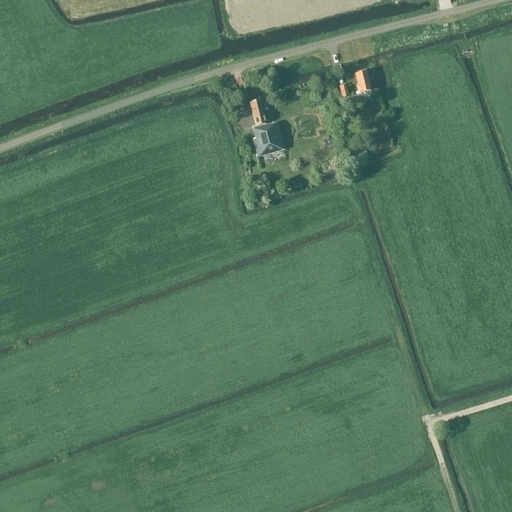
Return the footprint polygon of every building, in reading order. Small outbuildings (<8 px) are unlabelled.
[(370,91),(365,72),(355,74),(359,94),(370,91)] [(349,98),(346,85),(340,87),(343,99),(349,98)] [(249,104),(255,127),(253,128),(255,136),(253,137),(258,156),(284,149),(277,123),(266,126),(260,101),(249,104)] [(359,147),(361,152),(373,148),(371,142),(359,147)] [(320,168),(325,182),(344,175),(339,161),(320,168)]
